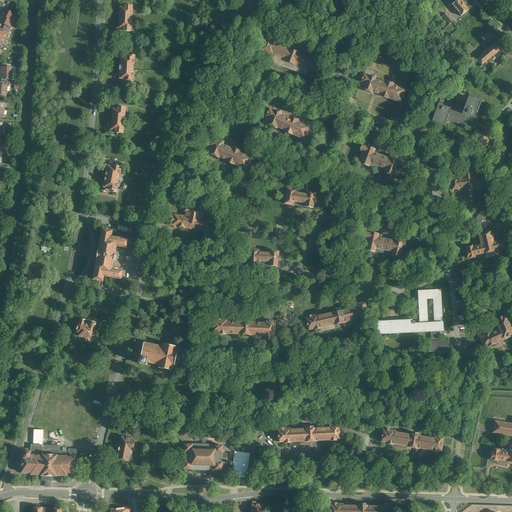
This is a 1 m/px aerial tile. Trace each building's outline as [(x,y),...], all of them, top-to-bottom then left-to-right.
[(260,0),(252,20),(257,23),(266,0),(260,0)] [(468,10),(460,0),(457,0),(451,5),(461,16),(468,10)] [(132,5),(125,4),(125,5),(120,5),(119,13),(121,13),(121,18),(131,19),(132,14),(133,14),(133,7),(131,7),(132,5)] [(12,12),(5,9),(1,16),(14,22),(11,21),(13,16),(11,15),(12,12)] [(453,21),(446,13),(442,16),(449,24),(453,21)] [(251,21),(235,14),(233,20),(248,26),(251,21)] [(14,22),(1,16),(0,18),(0,22),(5,25),(11,28),(14,22)] [(131,19),(121,18),(121,23),(119,23),(119,30),(123,30),(123,32),(129,32),(129,30),(132,31),(132,24),(131,24),(131,19)] [(2,30),(0,28),(0,35),(5,38),(8,33),(2,30)] [(311,59),(300,54),(300,53),(289,49),(288,50),(276,45),(276,44),(273,43),(274,42),(265,38),(260,52),(272,56),(273,54),(285,58),(284,61),(295,65),(296,63),(308,67),(307,69),(316,72),(320,60),(312,57),(311,59)] [(498,45),(496,42),(489,48),(495,54),(501,49),(500,46),(498,45)] [(489,48),(483,54),(488,60),(495,54),(489,48)] [(128,56),(127,56),(127,55),(121,54),(121,57),(120,58),(119,59),(119,61),(120,62),(119,69),(132,70),(133,63),(134,63),(135,55),(128,55),(128,56)] [(488,60),(483,54),(476,59),(482,66),(488,60)] [(132,70),(119,69),(118,74),(118,75),(117,75),(117,76),(117,77),(117,78),(118,78),(118,81),(124,82),(124,81),(126,81),(126,82),(132,83),(132,76),(131,76),(132,70)] [(394,84),(386,81),(385,83),(375,79),(376,77),(373,76),(372,77),(369,76),(369,77),(363,75),(358,89),(358,88),(358,89),(373,94),(373,92),(381,95),(380,97),(388,100),(389,98),(401,103),(402,100),(403,100),(404,96),(403,96),(405,90),(393,85),(394,84)] [(190,90),(185,87),(179,102),(185,104),(190,90)] [(481,102),(468,97),(464,108),(462,114),(470,117),(475,118),(481,102)] [(464,108),(447,101),(445,107),(450,109),(447,119),(466,126),(470,117),(462,114),(464,108)] [(124,107),(113,105),(113,108),(112,108),(111,112),(112,112),(112,119),(122,120),(123,115),(124,115),(125,108),(123,108),(124,107)] [(445,107),(438,105),(432,122),(444,126),(447,119),(450,109),(445,107)] [(299,121),(292,118),(291,119),(280,114),(282,112),(278,110),(278,112),(275,111),(275,112),(269,110),(263,123),(277,129),(278,128),(286,131),(286,132),(292,135),(293,134),(304,140),(306,136),(307,136),(308,133),(310,128),(298,123),(299,121)] [(422,115),(415,113),(414,117),(417,118),(415,125),(418,127),(422,115)] [(179,118),(173,116),(168,127),(175,130),(179,118)] [(122,120),(112,119),(111,123),(110,123),(109,128),(110,128),(110,131),(120,132),(120,131),(122,132),(123,125),(122,125),(122,120)] [(511,138),(511,130),(500,126),(491,151),(505,157),(511,138)] [(232,149),(221,144),(222,142),(219,141),(218,142),(216,140),(215,141),(210,139),(203,153),(218,159),(218,158),(226,162),(226,163),(233,166),(234,165),(245,170),(246,166),(247,167),(249,164),(248,163),(250,158),(239,152),(240,151),(232,147),(232,149)] [(164,142),(158,156),(164,159),(169,144),(164,142)] [(390,159),(374,153),(375,150),(367,147),(367,148),(362,146),(360,152),(363,153),(360,160),(362,161),(360,165),(369,168),(369,167),(385,173),(384,174),(393,177),(393,176),(395,176),(397,171),(396,171),(398,165),(399,165),(400,161),(398,160),(399,158),(395,157),(394,158),(390,157),(390,159)] [(114,163),(106,162),(105,166),(104,167),(104,168),(104,169),(105,169),(104,175),(117,178),(117,174),(118,174),(120,164),(116,163),(115,165),(114,164),(114,163)] [(473,169),(460,171),(461,180),(457,180),(457,179),(450,180),(452,191),(459,190),(459,192),(465,191),(466,198),(474,197),(473,190),(481,189),(481,187),(486,186),(485,177),(474,179),(473,169)] [(117,178),(104,175),(103,181),(102,181),(101,181),(101,182),(101,183),(101,184),(102,184),(101,189),(108,190),(109,189),(110,189),(110,191),(115,192),(117,183),(116,183),(117,178)] [(306,194),(296,192),(296,190),(287,189),(285,203),(313,208),(314,203),(316,203),(317,199),(314,198),(315,194),(307,192),(306,194)] [(191,208),(186,207),(185,210),(184,209),(184,212),(185,213),(184,218),(178,217),(177,218),(172,217),(172,219),(171,219),(170,224),(171,224),(171,226),(176,227),(176,228),(184,230),(184,229),(191,230),(196,231),(196,232),(204,233),(204,232),(210,233),(212,223),(207,222),(202,222),(204,210),(198,209),(198,213),(191,212),(191,208)] [(491,219),(480,213),(474,223),(482,229),(483,234),(487,233),(486,228),(491,219)] [(112,231),(102,229),(99,250),(95,251),(95,254),(94,256),(97,258),(93,279),(103,281),(104,277),(120,280),(121,276),(122,271),(112,269),(114,262),(117,258),(115,254),(117,246),(127,248),(128,244),(128,240),(111,237),(112,231)] [(308,234),(299,232),(298,236),(296,241),(298,242),(297,244),(301,245),(302,243),(305,244),(307,240),(308,234)] [(483,234),(478,235),(481,246),(473,248),(473,247),(467,248),(467,249),(465,249),(468,260),(469,259),(469,260),(474,259),(475,260),(485,257),(484,255),(488,254),(488,255),(495,253),(495,255),(504,253),(504,252),(510,250),(508,239),(502,240),(502,241),(494,243),(492,232),(487,233),(483,234)] [(395,242),(378,238),(379,234),(373,233),(373,234),(366,233),(364,239),(366,239),(365,246),(367,247),(366,251),(375,253),(375,252),(392,256),(391,257),(399,259),(399,257),(402,258),(403,253),(401,252),(402,247),(404,247),(405,242),(402,241),(402,239),(398,238),(398,240),(395,239),(395,242)] [(270,253),(259,252),(259,251),(250,250),(249,265),(257,266),(257,265),(268,266),(268,267),(277,267),(277,260),(279,260),(279,256),(278,256),(278,252),(270,251),(270,253)] [(440,331),(444,331),(443,322),(442,323),(441,290),(418,291),(419,324),(417,324),(415,324),(413,324),(412,322),(412,320),(376,322),(377,334),(431,332),(431,342),(429,342),(429,352),(433,352),(448,353),(447,351),(449,351),(449,341),(440,341),(440,331)] [(339,310),(333,312),(334,313),(318,317),(317,315),(307,317),(307,319),(305,320),(308,332),(313,330),(314,332),(321,330),(321,329),(334,326),(334,327),(345,324),(345,323),(359,320),(359,321),(365,320),(365,319),(368,319),(366,313),(367,313),(366,309),(365,309),(364,304),(359,305),(359,306),(355,307),(356,308),(340,312),(339,310)] [(511,323),(510,325),(506,317),(502,319),(501,317),(499,319),(500,320),(495,322),(498,330),(490,334),(489,332),(484,335),(484,336),(480,337),(485,348),(489,346),(489,347),(503,340),(504,340),(508,338),(508,337),(511,334),(511,323)] [(86,319),(85,321),(80,319),(79,323),(78,323),(77,324),(77,325),(77,326),(78,327),(77,331),(79,332),(78,336),(85,338),(85,341),(89,342),(90,339),(92,340),(96,324),(91,323),(92,321),(91,320),(86,319)] [(242,323),(226,323),(226,321),(219,321),(219,319),(215,319),(216,322),(213,322),(213,333),(218,333),(218,335),(225,335),(225,334),(239,335),(239,336),(250,336),(250,335),(264,336),(264,337),(271,337),(272,336),(274,336),(274,331),(276,331),(276,327),(274,327),(274,322),(268,322),(268,323),(265,323),(264,324),(248,323),(248,321),(242,321),(242,323)] [(175,347),(162,345),(162,347),(144,344),(144,343),(143,343),(143,344),(141,344),(140,347),(142,349),(140,358),(139,358),(137,365),(146,367),(146,364),(158,367),(157,369),(170,372),(170,370),(177,370),(178,366),(181,363),(182,359),(180,355),(181,351),(180,350),(174,349),(175,347)] [(511,424),(495,421),(493,432),(511,436),(511,443),(509,443),(507,453),(499,451),(499,450),(492,448),(490,459),(492,460),(491,460),(497,461),(497,463),(506,464),(506,463),(511,463),(511,424)] [(328,428),(312,429),(312,427),(306,428),(306,430),(290,431),(290,429),(283,430),(280,430),(280,432),(278,432),(278,444),(284,443),(284,444),(290,444),(290,443),(304,442),(304,443),(317,442),(317,441),(329,441),(330,442),(336,441),(336,440),(339,440),(338,435),(339,435),(339,430),(338,430),(338,425),(331,425),(331,427),(328,427),(328,428)] [(433,439),(416,436),(416,434),(411,433),(411,435),(393,432),(393,431),(388,430),(388,429),(384,428),(383,430),(381,430),(379,442),(384,443),(384,444),(391,445),(392,444),(405,446),(405,448),(416,449),(417,448),(430,450),(430,452),(436,453),(437,451),(439,452),(440,447),(441,447),(442,443),(441,443),(442,438),(437,437),(436,438),(434,438),(433,439)] [(44,430),(34,430),(33,444),(41,444),(41,445),(43,445),(44,430)] [(135,440),(123,438),(122,442),(119,441),(118,449),(129,451),(130,448),(133,449),(135,440)] [(41,445),(31,445),(30,451),(31,451),(31,455),(46,455),(46,452),(53,452),(53,455),(58,455),(58,457),(74,457),(75,457),(75,451),(58,451),(58,446),(43,445),(41,445)] [(215,445),(191,445),(191,446),(183,446),(183,454),(184,454),(184,462),(183,462),(183,469),(190,469),(190,470),(202,471),(214,471),(214,470),(222,470),(222,463),(226,463),(226,454),(222,454),(222,446),(215,446),(215,445)] [(129,451),(118,449),(117,454),(120,455),(119,460),(127,462),(128,456),(129,456),(131,454),(129,451)] [(53,455),(53,452),(46,452),(46,455),(31,455),(31,451),(30,451),(24,451),(24,456),(23,456),(23,461),(22,463),(20,463),(20,466),(22,468),(22,475),(26,475),(26,473),(31,473),(31,476),(40,476),(40,477),(45,477),(45,481),(53,481),(52,478),(68,478),(68,476),(74,476),(74,473),(75,473),(75,471),(74,471),(74,457),(58,457),(58,455),(53,455)] [(261,511),(262,505),(256,505),(256,503),(252,502),(251,511),(261,511)] [(52,511),(42,511),(42,508),(34,508),(34,511),(61,511),(61,508),(60,508),(60,505),(59,505),(59,503),(56,503),(56,505),(54,505),(54,508),(53,508),(52,511)] [(357,507),(343,506),(343,504),(337,504),(337,503),(333,503),(333,506),(331,506),(331,511),(391,511),(392,508),(391,508),(391,505),(385,505),(382,505),(382,507),(369,507),(369,506),(366,506),(366,504),(361,504),(361,506),(357,505),(357,507)]
